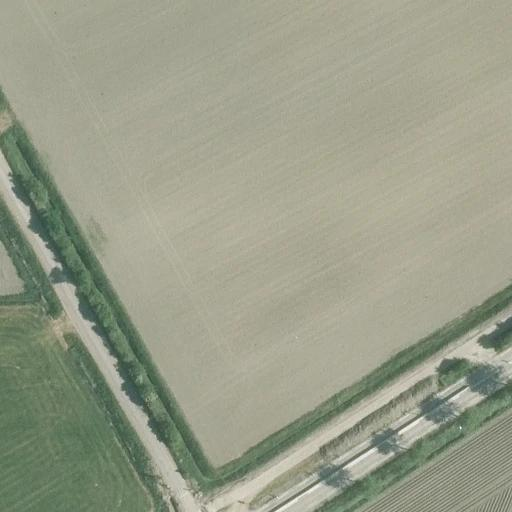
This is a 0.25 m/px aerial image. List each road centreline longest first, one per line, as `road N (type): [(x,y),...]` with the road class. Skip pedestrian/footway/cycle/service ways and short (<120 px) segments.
road 1 (unclassified): [(192,511),(0,180)]
road 2 (secondary): [(277,511),(511,362)]
